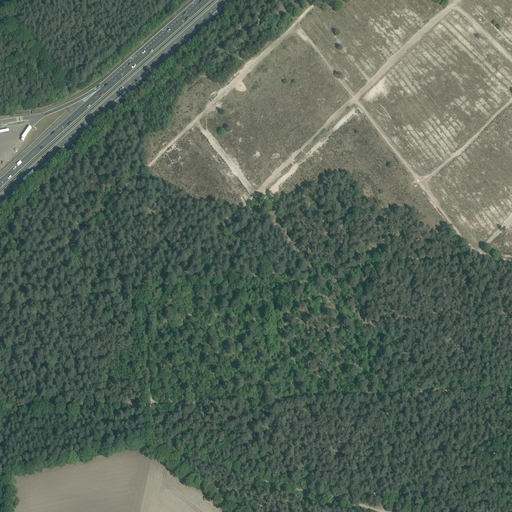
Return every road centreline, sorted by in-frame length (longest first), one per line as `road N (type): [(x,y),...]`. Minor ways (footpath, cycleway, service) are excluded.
road 1 (track): [(6,305),(317,0)]
road 2 (unknown): [(453,0),(163,287)]
road 3 (track): [(150,404),(511,388)]
road 4 (motorway): [(0,203),(223,0)]
road 5 (track): [(474,253),(295,22)]
road 6 (unknown): [(173,454),(392,511)]
road 7 (unknown): [(0,413),(150,404)]
road 8 (motorway): [(102,90),(0,185)]
road 9 (motorway): [(205,0),(102,90)]
road 10 (track): [(363,265),(371,395)]
road 11 (track): [(511,100),(421,183)]
